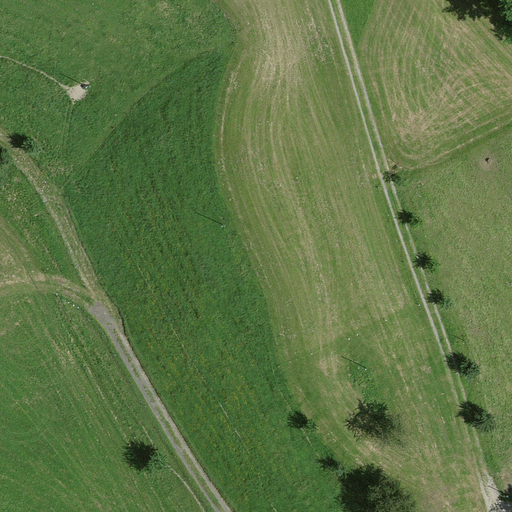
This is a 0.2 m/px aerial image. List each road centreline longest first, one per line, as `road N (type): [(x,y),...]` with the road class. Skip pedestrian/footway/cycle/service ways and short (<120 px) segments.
road 1 (track): [(493,511),(452,351),(336,0)]
road 2 (track): [(232,511),(0,135)]
